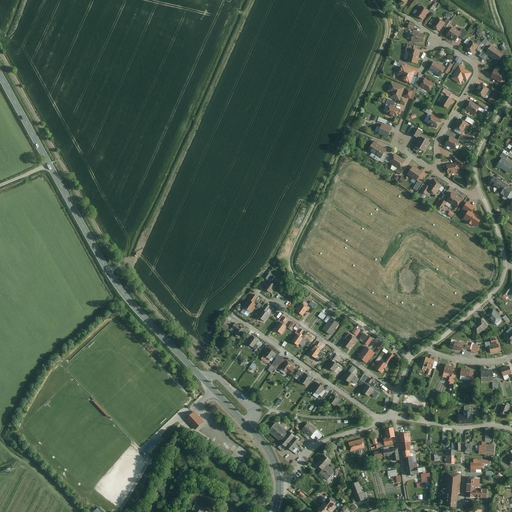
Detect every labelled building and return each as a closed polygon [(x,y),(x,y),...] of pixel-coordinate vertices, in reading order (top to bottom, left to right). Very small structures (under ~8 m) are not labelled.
[(428,12),(420,6),(413,15),(422,21),(428,12)] [(444,23),(436,19),(430,27),(439,33),(443,27),(445,28),(450,21),(447,19),(444,23)] [(451,27),(445,36),(453,42),(457,36),(462,39),(467,33),(461,29),(458,32),(451,27)] [(423,44),(425,36),(418,34),(418,33),(412,31),(409,42),(423,44)] [(469,40),(463,48),(472,54),(477,46),(469,40)] [(498,63),(503,55),(490,46),(485,54),(498,63)] [(417,65),(420,53),(410,51),(407,63),(417,65)] [(446,53),(439,58),(442,63),(449,58),(446,53)] [(433,63),(429,70),(440,77),(443,72),(447,75),(452,65),(448,63),(445,68),(438,64),(437,65),(433,63)] [(470,74),(458,66),(450,79),(459,84),(462,79),(466,81),(470,74)] [(411,85),(415,72),(400,67),(397,75),(401,77),(399,81),(411,85)] [(489,78),(499,83),(504,73),(494,68),(489,78)] [(433,85),(424,79),(419,88),(428,93),(433,85)] [(399,101),(404,89),(390,84),(387,92),(392,94),(390,98),(399,101)] [(499,92),(490,87),(488,90),(480,86),(475,94),(484,99),(488,91),(497,96),(499,92)] [(403,97),(410,100),(413,91),(406,89),(403,97)] [(447,110),(452,101),(445,96),(439,105),(447,110)] [(396,118),(399,110),(392,108),(394,103),(382,98),(380,103),(388,106),(385,114),(396,118)] [(464,110),(474,116),(478,109),(484,112),(487,107),(478,102),(476,106),(469,102),(464,110)] [(436,129),(440,122),(431,116),(426,124),(436,129)] [(454,129),(462,133),(467,124),(471,126),(473,123),(466,118),(464,122),(460,120),(454,129)] [(388,138),(392,129),(379,125),(376,134),(388,138)] [(416,138),(420,132),(411,127),(407,133),(416,138)] [(444,145),(455,151),(460,143),(465,146),(467,141),(459,137),(457,141),(448,137),(444,145)] [(429,143),(420,138),(415,148),(423,153),(429,143)] [(367,151),(380,159),(385,151),(372,143),(367,151)] [(404,161),(394,154),(388,164),(396,169),(394,172),(400,175),(403,170),(400,168),(404,161)] [(511,165),(506,162),(508,158),(502,154),(500,158),(502,159),(497,167),(507,173),(511,165)] [(457,173),(456,164),(461,167),(464,163),(455,158),(452,162),(455,164),(445,165),(446,174),(457,173)] [(417,181),(422,173),(412,167),(407,175),(417,181)] [(511,189),(493,177),(488,185),(498,191),(496,193),(506,199),(511,189)] [(412,189),(416,191),(421,183),(417,181),(412,189)] [(435,196),(440,187),(432,181),(428,188),(425,186),(420,193),(424,196),(427,191),(435,196)] [(461,199),(451,193),(446,202),(456,208),(461,199)] [(436,208),(440,211),(445,203),(441,200),(436,208)] [(462,220),(475,228),(481,219),(470,212),(473,208),(465,203),(461,209),(467,212),(462,220)] [(265,279),(271,283),(275,278),(269,273),(265,279)] [(264,289),(270,294),(275,288),(269,283),(264,289)] [(243,308),(250,313),(255,306),(252,303),(256,296),(253,294),(243,308)] [(296,312),(303,316),(310,307),(314,309),(316,306),(309,301),(305,307),(301,304),(296,312)] [(255,317),(264,323),(269,315),(266,313),(270,306),(265,303),(262,307),(264,308),(262,310),(261,309),(255,317)] [(494,325),(501,319),(493,310),(486,316),(494,325)] [(322,330),(331,336),(338,325),(330,319),(322,330)] [(476,335),(488,326),(482,319),(470,328),(476,335)] [(227,329),(231,324),(225,320),(221,326),(227,329)] [(238,340),(245,330),(234,322),(230,327),(235,331),(232,335),(238,340)] [(274,330),(282,335),(287,328),(279,323),(274,330)] [(510,345),(511,343),(511,326),(506,332),(507,333),(503,337),(510,345)] [(351,332),(357,336),(360,331),(355,328),(351,332)] [(342,345),(349,350),(357,339),(348,333),(344,338),(345,340),(342,345)] [(256,346),(259,341),(250,334),(246,339),(249,341),(246,345),(255,352),(258,348),(256,346)] [(297,347),(302,339),(296,335),(290,343),(297,347)] [(367,347),(373,339),(367,336),(362,343),(367,347)] [(489,354),(500,352),(499,345),(496,345),(495,339),(488,340),(489,346),(488,347),(489,354)] [(451,348),(462,352),(464,345),(454,341),(451,348)] [(465,348),(470,350),(469,351),(476,354),(479,346),(472,344),(471,347),(466,345),(465,348)] [(314,347),(309,354),(317,360),(322,353),(314,347)] [(367,365),(375,354),(365,347),(357,358),(367,365)] [(277,355),(268,348),(260,360),(264,362),(266,359),(268,361),(271,357),(274,359),(277,355)] [(384,361),(388,364),(394,357),(389,353),(384,361)] [(277,371),(285,361),(278,356),(270,366),(277,371)] [(432,370),(435,362),(424,359),(420,370),(424,372),(426,368),(432,370)] [(327,367),(334,372),(339,366),(332,361),(327,367)] [(374,369),(381,374),(387,367),(379,361),(374,369)] [(252,371),(257,365),(253,362),(248,369),(252,371)] [(288,375),(293,367),(286,362),(280,369),(288,375)] [(453,376),(455,369),(444,365),(440,377),(445,378),(446,374),(451,376),(450,378),(448,377),(447,381),(449,382),(448,385),(451,386),(454,376),(453,376)] [(511,374),(510,368),(500,370),(501,377),(511,374)] [(470,378),(471,371),(460,369),(458,377),(470,378)] [(479,383),(491,382),(490,371),(479,371),(479,383)] [(349,373),(344,380),(349,384),(351,381),(355,384),(359,380),(351,374),(349,373)] [(306,389),(313,379),(305,374),(298,383),(306,389)] [(319,397),(325,389),(317,383),(311,391),(319,397)] [(361,393),(368,398),(370,395),(374,398),(377,394),(373,391),(374,390),(367,385),(361,393)] [(335,408),(341,400),(332,394),(326,402),(335,408)] [(277,408),(282,401),(279,399),(274,406),(277,408)] [(500,415),(507,416),(509,406),(511,407),(511,402),(509,402),(509,404),(506,404),(505,406),(503,406),(500,415)] [(458,424),(473,424),(472,408),(464,408),(464,415),(458,415),(458,424)] [(196,431),(204,423),(194,412),(185,420),(196,431)] [(309,438),(316,430),(307,422),(300,430),(309,438)] [(279,443),(286,433),(273,423),(266,433),(279,443)] [(383,446),(393,444),(392,438),(395,437),(393,428),(384,430),(386,439),(382,439),(383,446)] [(291,453),(299,443),(286,433),(279,443),(291,453)] [(400,435),(401,443),(407,442),(409,442),(410,442),(408,433),(400,435)] [(365,448),(363,440),(348,443),(351,452),(365,448)] [(401,443),(402,451),(408,450),(408,446),(410,446),(409,442),(407,442),(401,443)] [(477,455),(494,456),(495,446),(485,445),(485,443),(482,442),(481,445),(478,445),(477,455)] [(392,461),(399,460),(398,448),(390,449),(392,461)] [(402,451),(403,458),(410,457),(409,450),(408,450),(402,451)] [(445,464),(455,464),(455,450),(445,450),(445,464)] [(320,472),(328,480),(336,471),(329,464),(330,462),(325,457),(316,466),(321,471),(320,472)] [(403,458),(405,470),(413,468),(417,468),(416,463),(413,464),(412,457),(410,457),(403,458)] [(470,463),(469,473),(475,473),(475,470),(480,470),(481,461),(473,460),(472,463),(470,463)] [(405,470),(406,476),(418,475),(417,468),(413,468),(405,470)] [(430,473),(420,473),(421,482),(431,482),(430,473)] [(460,494),(461,476),(445,475),(444,486),(446,486),(446,490),(442,489),(442,494),(446,494),(445,507),(455,508),(456,494),(460,494)] [(479,490),(480,480),(467,479),(466,498),(485,499),(486,490),(479,490)] [(359,482),(348,486),(356,504),(366,499),(359,482)] [(156,491),(164,496),(168,489),(160,485),(156,491)] [(209,494),(220,499),(222,493),(212,488),(209,494)] [(315,511),(317,511),(343,511),(342,510),(340,511),(327,511),(334,504),(327,498),(315,511)]
